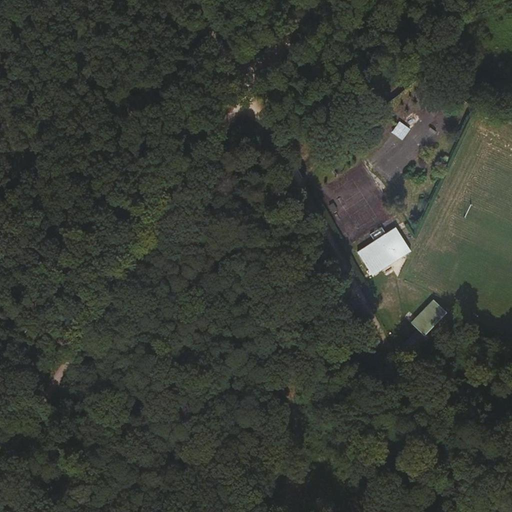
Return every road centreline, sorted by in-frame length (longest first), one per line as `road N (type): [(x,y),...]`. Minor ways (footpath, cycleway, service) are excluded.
road 1 (track): [(190,0),(467,511)]
road 2 (track): [(304,0),(0,465)]
